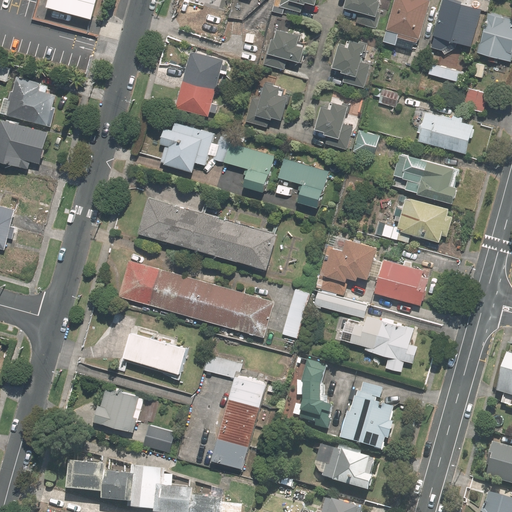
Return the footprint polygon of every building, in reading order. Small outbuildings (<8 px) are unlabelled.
[(106,0),(59,0),(58,4),(102,16),(106,0)] [(384,11),(386,0),(352,0),(352,2),(384,11)] [(433,0),(399,0),(391,32),(423,41),(433,0)] [(487,5),(468,0),(447,0),(437,37),(476,47),(487,5)] [(511,16),(494,12),(483,52),(511,59),(511,16)] [(305,40),(308,31),(284,24),(277,49),(308,59),(313,42),(305,40)] [(336,77),(368,86),(375,62),(367,60),(374,39),(358,35),(357,38),(353,37),(352,41),(347,40),(346,41),(343,40),(341,49),(344,50),(336,77)] [(227,62),(229,56),(200,47),(181,104),(211,114),(225,71),(230,73),(233,64),(227,62)] [(487,75),(491,62),(479,59),(476,72),(487,75)] [(16,66),(0,61),(0,77),(12,81),(16,66)] [(8,95),(4,111),(55,125),(64,94),(54,91),(56,83),(24,74),(17,97),(8,95)] [(286,91),(289,81),(273,77),(268,95),(256,92),(248,125),(281,133),(286,114),(290,115),(295,94),(286,91)] [(494,91),(473,86),(467,106),(488,111),(494,91)] [(402,94),(386,90),(382,102),(399,107),(402,94)] [(351,122),(357,104),(340,99),(339,106),(329,103),(323,124),(333,127),(332,130),(329,140),(352,146),(358,124),(351,122)] [(478,124),(429,110),(421,138),(470,151),(478,124)] [(9,117),(8,121),(1,119),(0,122),(0,127),(6,129),(0,150),(0,156),(33,165),(35,158),(47,161),(55,130),(9,117)] [(235,135),(180,118),(177,126),(170,123),(165,140),(172,142),(167,158),(202,169),(204,160),(212,163),(214,156),(254,168),(251,177),(273,183),(282,155),(234,140),(235,135)] [(385,135),(362,129),(356,151),(379,157),(385,135)] [(397,183),(457,200),(466,168),(405,152),(397,183)] [(334,168),(288,156),(284,174),(311,181),(307,197),(326,201),(334,168)] [(285,228),(154,191),(144,227),(275,264),(285,228)] [(456,208),(411,196),(403,227),(447,239),(456,208)] [(21,205),(0,199),(0,250),(3,251),(4,246),(10,247),(21,205)] [(412,230),(381,221),(378,231),(409,239),(412,230)] [(376,275),(384,245),(354,237),(352,247),(336,243),(327,274),(359,283),(362,271),(376,275)] [(433,269),(389,257),(380,290),(424,302),(433,269)] [(279,300),(132,258),(122,293),(269,335),(279,300)] [(314,290),(297,286),(286,333),(304,337),(314,290)] [(371,303),(322,290),(319,303),(368,315),(371,303)] [(371,342),(369,347),(393,354),(390,365),(407,370),(410,358),(418,360),(423,343),(415,341),(419,326),(373,314),(371,322),(352,317),(347,336),(371,342)] [(196,344),(137,328),(129,357),(187,374),(196,344)] [(245,362),(211,352),(207,368),(239,377),(216,460),(248,469),(274,379),(242,370),(245,362)] [(511,352),(502,391),(511,393),(511,352)] [(305,421),(332,428),(338,405),(329,402),(329,383),(334,364),(312,359),(307,380),(311,381),(311,398),(305,421)] [(384,397),(386,387),(365,381),(362,391),(358,390),(345,437),(388,448),(401,402),(384,397)] [(148,396),(111,384),(101,419),(138,430),(148,396)] [(183,431),(150,422),(144,443),(177,452),(183,431)] [(320,474),(371,488),(381,455),(330,441),(320,474)] [(511,445),(496,441),(487,475),(511,481),(511,445)] [(108,462),(75,459),(72,488),(103,491),(102,498),(128,500),(128,507),(157,509),(156,511),(238,511),(239,504),(221,502),(221,495),(195,493),(196,489),(161,486),(162,469),(130,466),(129,474),(107,472),(108,462)] [(511,511),(511,497),(493,493),(487,511),(511,511)] [(322,511),(369,511),(370,508),(327,495),(322,511)]
